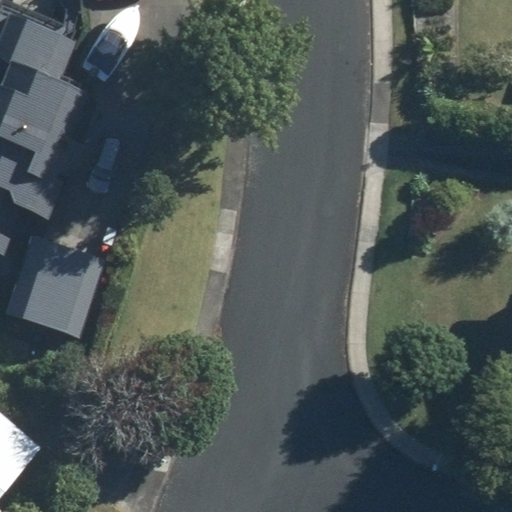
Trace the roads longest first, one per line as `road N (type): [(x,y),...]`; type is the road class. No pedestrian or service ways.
road 1 (residential): [(261,454),(316,0)]
road 2 (residential): [(261,454),(402,511)]
